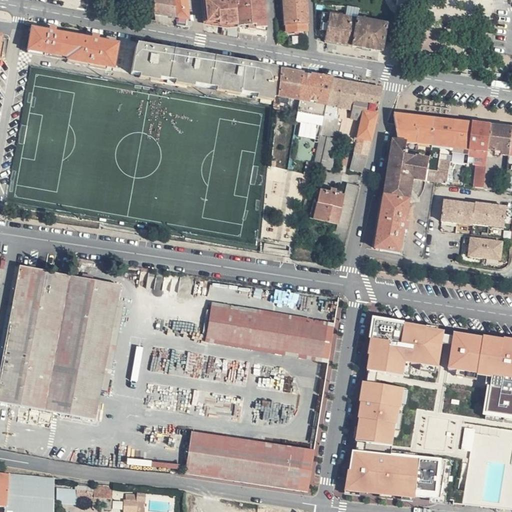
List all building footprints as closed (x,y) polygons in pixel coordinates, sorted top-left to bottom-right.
[(154,0),(156,10),(177,14),(175,0),(154,0)] [(175,0),(177,14),(192,17),(189,0),(175,0)] [(228,22),(239,22),(237,0),(207,0),(210,19),(220,18),(221,20),(228,20),(228,22)] [(237,0),(239,22),(239,23),(267,28),(266,0),(237,0)] [(284,0),(286,30),(310,29),(307,0),(284,0)] [(334,0),(334,2),(375,9),(376,1),(388,2),(388,0),(334,0)] [(376,1),(375,9),(387,11),(388,2),(376,1)] [(383,48),(386,21),(326,11),(324,27),(330,29),(329,38),(383,48)] [(82,60),(85,35),(62,30),(62,26),(55,25),(54,28),(38,25),(34,45),(74,55),(74,58),(82,60)] [(98,37),(85,35),(82,60),(118,67),(123,43),(105,38),(105,35),(99,33),(98,37)] [(280,71),(140,45),(136,70),(277,97),(280,71)] [(280,68),(280,71),(277,97),(277,101),(283,101),(285,94),(304,98),(309,73),(280,68)] [(328,117),(336,79),(309,73),(304,98),(301,118),(305,119),(305,121),(326,125),(328,117)] [(336,79),(328,117),(359,126),(357,136),(360,137),(358,143),(356,152),(357,152),(369,155),(384,87),(336,79)] [(402,126),(404,112),(395,111),(398,125),(402,126)] [(402,126),(398,125),(397,140),(400,140),(433,144),(436,116),(404,112),(402,126)] [(436,116),(433,144),(429,180),(432,180),(433,176),(445,178),(444,181),(449,182),(452,159),(454,144),(457,118),(436,116)] [(317,163),(316,166),(334,170),(341,133),(350,135),(357,136),(359,126),(328,117),(326,125),(317,163)] [(465,119),(457,118),(454,144),(463,146),(465,119)] [(454,144),(452,159),(469,161),(473,120),(465,119),(463,146),(454,144)] [(492,123),(473,120),(469,161),(467,184),(486,186),(488,168),(490,146),(492,123)] [(510,149),(511,126),(511,125),(492,123),(490,146),(503,148),(510,149)] [(357,136),(350,135),(349,141),(358,143),(360,137),(357,136)] [(429,180),(433,144),(400,140),(397,140),(387,196),(411,199),(414,178),(429,180)] [(490,146),(488,168),(501,170),(503,148),(490,146)] [(356,169),(366,171),(369,155),(357,152),(354,166),(357,167),(356,169)] [(308,174),(314,176),(316,166),(317,163),(311,162),(308,174)] [(488,168),(486,186),(499,187),(501,170),(488,168)] [(337,243),(350,246),(362,188),(350,185),(348,195),(324,189),(317,219),(341,224),(342,224),(345,225),(344,231),(340,230),(337,243)] [(313,218),(317,219),(324,189),(320,188),(313,218)] [(411,199),(387,196),(380,248),(405,251),(408,229),(411,230),(411,223),(408,222),(411,199)] [(459,219),(461,200),(446,198),(443,218),(459,219)] [(475,220),(477,201),(461,200),(459,219),(475,221),(475,220)] [(491,222),(493,202),(477,200),(477,201),(475,220),(491,222)] [(509,204),(493,202),(491,222),(506,224),(509,204)] [(101,223),(101,225),(100,227),(179,241),(180,236),(101,223)] [(505,239),(489,237),(479,236),(473,235),(471,253),(502,256),(505,239)] [(111,290),(13,270),(5,314),(103,333),(111,290)] [(324,353),(328,326),(251,316),(203,309),(200,336),(324,353)] [(103,333),(5,314),(0,339),(0,357),(95,376),(103,333)] [(511,340),(370,319),(343,490),(437,501),(438,485),(451,487),(452,479),(481,482),(477,509),(491,511),(491,502),(482,501),(488,463),(496,463),(501,423),(511,425),(511,340)] [(95,376),(0,357),(0,407),(85,422),(95,376)] [(179,478),(306,494),(312,450),(184,436),(179,478)] [(48,511),(48,484),(0,479),(0,511),(48,511)] [(71,502),(72,492),(52,489),(51,504),(70,506),(71,502)] [(87,501),(88,490),(72,489),(72,492),(71,502),(90,505),(91,501),(87,501)] [(107,491),(88,490),(87,501),(91,501),(106,502),(107,491)] [(104,511),(106,502),(91,501),(90,505),(90,511),(104,511)] [(135,511),(136,505),(118,503),(117,511),(135,511)]
